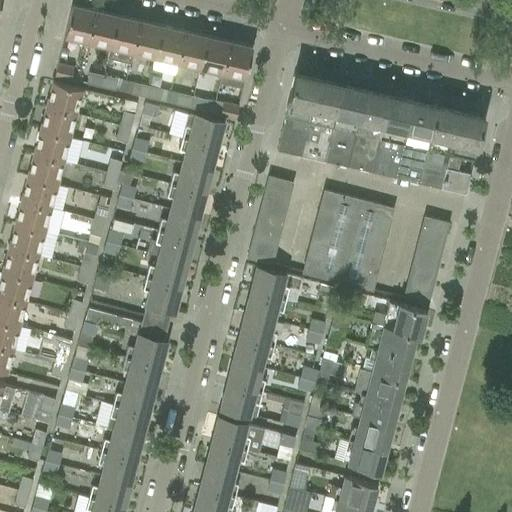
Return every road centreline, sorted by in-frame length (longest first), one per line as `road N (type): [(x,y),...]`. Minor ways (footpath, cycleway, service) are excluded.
road 1 (residential): [(158,511),(282,33)]
road 2 (residential): [(417,511),(511,145)]
road 3 (tertiary): [(282,33),(511,85)]
road 4 (tertiary): [(144,0),(282,33)]
road 5 (residential): [(0,119),(33,0)]
